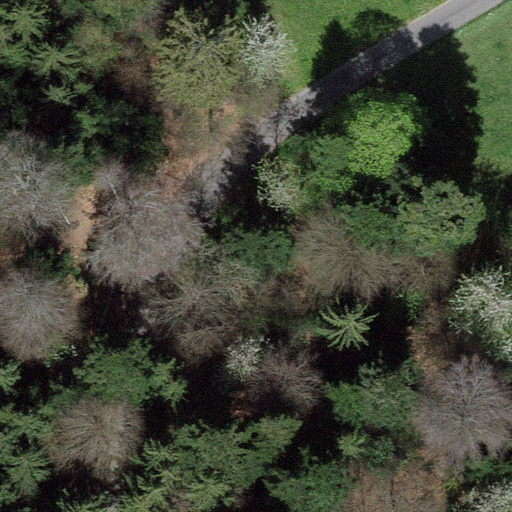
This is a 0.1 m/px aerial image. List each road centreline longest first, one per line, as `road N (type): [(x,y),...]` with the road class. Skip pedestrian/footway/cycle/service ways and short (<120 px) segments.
road 1 (unclassified): [(105,511),(185,204),(243,134),(453,0)]
road 2 (track): [(210,168),(0,254)]
